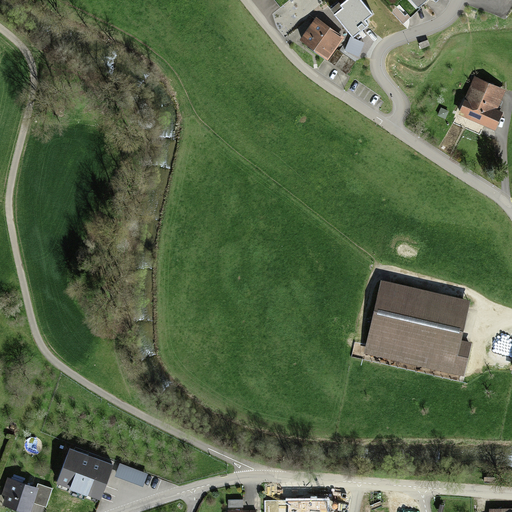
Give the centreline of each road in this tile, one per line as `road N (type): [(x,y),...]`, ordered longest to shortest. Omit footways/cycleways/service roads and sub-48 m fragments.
road 1 (residential): [(511,212),(382,119),(396,101),(378,65),(385,43),(450,17),(457,0)]
road 2 (residential): [(128,511),(251,474),(415,487)]
road 3 (track): [(245,0),(273,41),(382,119)]
